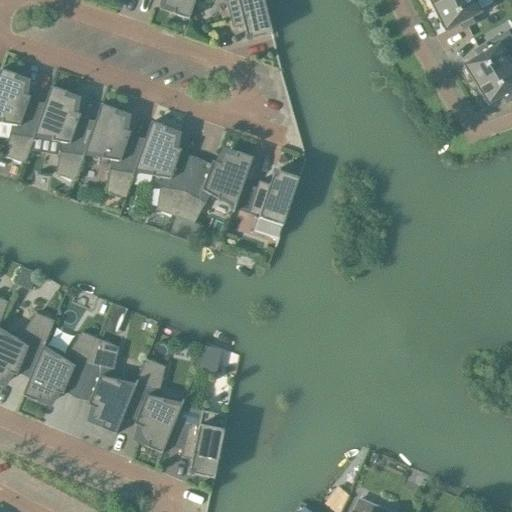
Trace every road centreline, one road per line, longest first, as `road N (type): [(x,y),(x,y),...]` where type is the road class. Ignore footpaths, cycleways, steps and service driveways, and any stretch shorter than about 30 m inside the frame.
road 1 (residential): [(40,0),(248,72),(232,125),(0,43)]
road 2 (residential): [(0,418),(173,489),(167,511)]
road 3 (residential): [(391,0),(465,137),(511,122)]
